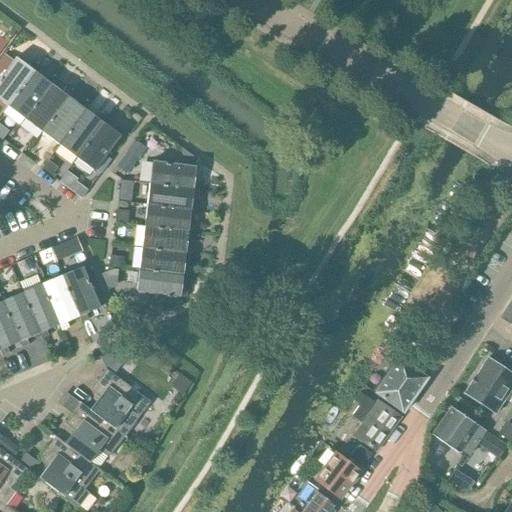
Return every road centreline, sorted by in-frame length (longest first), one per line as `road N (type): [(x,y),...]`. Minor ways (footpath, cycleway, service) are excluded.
road 1 (tertiary): [(511,153),(238,0)]
road 2 (unclassified): [(419,418),(511,267)]
